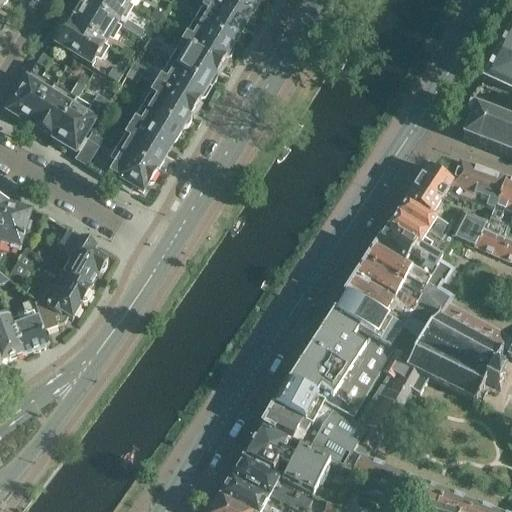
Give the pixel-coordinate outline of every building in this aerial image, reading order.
[(88,0),(85,6),(119,27),(131,7),(126,4),(120,0),(88,0)] [(207,0),(206,3),(243,25),(248,16),(252,15),(258,5),(249,0),(207,0)] [(156,3),(149,16),(159,21),(166,9),(156,3)] [(206,3),(193,24),(233,47),(240,34),(240,30),(243,25),(206,3)] [(77,19),(72,27),(106,48),(119,27),(85,6),(83,9),(79,10),(76,15),(77,19)] [(156,29),(164,34),(172,22),(163,17),(156,29)] [(187,35),(181,45),(220,68),(226,58),(230,57),(234,51),(233,47),(193,24),(187,35)] [(62,38),(57,47),(92,69),(105,48),(105,49),(106,48),(72,27),(70,26),(69,27),(65,29),(62,35),(62,38)] [(135,31),(126,26),(124,30),(133,36),(135,31)] [(508,34),(497,58),(511,65),(511,35),(508,33),(508,34)] [(147,45),(143,50),(151,55),(155,50),(147,45)] [(176,52),(168,66),(207,90),(209,86),(214,85),(217,79),(216,75),(220,68),(181,45),(176,52)] [(124,47),(119,55),(130,61),(135,54),(124,47)] [(32,74),(8,114),(18,120),(19,124),(24,127),(29,127),(31,128),(55,88),(40,79),(51,61),(43,56),(32,74)] [(496,58),(483,82),(511,95),(511,65),(497,58),(496,58)] [(153,77),(134,65),(130,71),(141,78),(149,83),(153,77)] [(168,66),(161,78),(155,87),(195,111),(201,101),(205,99),(208,94),(207,90),(168,66)] [(112,71),(107,78),(118,84),(123,77),(112,71)] [(137,85),(141,78),(130,71),(126,79),(137,85)] [(55,88),(31,128),(32,129),(33,133),(38,136),(42,135),(53,141),(77,101),(86,88),(78,83),(69,97),(55,88)] [(191,122),(190,118),(195,111),(155,87),(142,107),(182,131),(183,129),(188,128),(191,122)] [(77,101),(53,141),(54,142),(56,146),(60,149),(65,148),(75,154),(76,152),(79,154),(86,141),(98,122),(101,116),(103,117),(105,114),(110,106),(112,103),(100,96),(91,110),(77,101)] [(119,112),(110,106),(105,114),(114,120),(119,112)] [(142,107),(129,129),(167,151),(172,144),(176,142),(182,131),(142,107)] [(471,120),(463,141),(511,159),(511,124),(470,108),(463,117),(471,120)] [(124,137),(116,150),(157,174),(164,162),(163,157),(167,151),(129,129),(124,137)] [(92,135),(88,142),(99,149),(104,141),(92,135)] [(80,155),(75,162),(87,169),(90,163),(91,163),(99,149),(88,142),(86,141),(79,154),(80,155)] [(103,172),(101,176),(129,193),(132,188),(143,195),(147,188),(148,188),(149,186),(153,185),(157,179),(156,175),(157,174),(116,150),(111,159),(110,158),(102,172),(103,172)] [(454,186),(452,188),(453,188),(450,196),(471,204),(486,209),(494,212),(496,209),(506,180),(461,163),(453,185),(454,186)] [(428,170),(407,202),(433,217),(452,188),(454,186),(453,185),(428,170)] [(511,182),(506,180),(496,209),(494,212),(486,232),(493,235),(495,236),(505,213),(511,215),(511,182)] [(398,216),(449,246),(452,240),(442,232),(441,234),(433,229),(438,220),(433,217),(407,202),(399,215),(398,215),(398,216)] [(8,205),(0,231),(0,244),(22,251),(31,221),(29,220),(32,212),(22,210),(20,206),(12,204),(10,206),(8,206),(8,205)] [(449,246),(398,216),(389,229),(420,247),(425,240),(432,245),(432,247),(435,250),(433,254),(442,259),(449,246)] [(464,217),(453,240),(475,249),(483,231),(487,224),(464,217)] [(442,259),(389,229),(376,249),(405,266),(410,256),(423,263),(417,273),(431,280),(436,270),(442,259)] [(483,231),(475,249),(502,261),(509,242),(496,236),(483,231)] [(68,242),(63,250),(68,260),(78,266),(70,279),(90,292),(91,290),(90,290),(101,273),(104,273),(107,267),(106,264),(108,262),(94,253),(96,248),(74,234),(68,242)] [(511,242),(510,242),(509,242),(502,261),(511,264),(511,242)] [(431,280),(417,273),(405,266),(376,249),(366,265),(403,287),(407,279),(423,288),(418,296),(421,298),(431,280)] [(46,264),(49,259),(38,252),(35,257),(46,264)] [(33,259),(23,253),(11,274),(22,279),(33,259)] [(366,265),(357,279),(395,303),(413,315),(418,308),(416,307),(398,296),(403,287),(366,265)] [(403,331),(391,351),(393,353),(394,353),(410,362),(438,318),(442,320),(451,306),(449,305),(451,301),(439,293),(440,292),(444,286),(452,274),(439,266),(436,271),(436,270),(431,280),(421,298),(422,298),(416,307),(418,308),(413,316),(412,316),(409,321),(423,329),(416,340),(403,331)] [(0,273),(0,285),(10,282),(0,273)] [(40,304),(34,306),(45,334),(64,327),(68,320),(72,322),(83,304),(86,303),(90,297),(89,293),(90,292),(70,279),(63,275),(53,291),(47,293),(40,304)] [(357,279),(345,298),(403,331),(407,324),(393,315),(399,305),(357,279)] [(403,331),(345,298),(332,317),(390,351),(391,351),(403,331)] [(26,316),(10,321),(24,359),(47,350),(41,335),(45,334),(34,306),(24,309),(26,316)] [(451,306),(442,320),(470,335),(478,320),(451,306)] [(7,313),(0,315),(0,367),(24,359),(10,321),(7,313)] [(288,384),(287,386),(352,422),(382,373),(394,353),(393,353),(391,351),(390,351),(332,317),(328,322),(329,323),(326,327),(326,326),(294,376),(291,381),(290,381),(290,382),(290,383),(289,385),(288,384)] [(502,356),(501,355),(503,353),(501,352),(485,343),(470,335),(442,320),(438,318),(411,361),(413,362),(408,371),(475,404),(477,401),(478,402),(479,400),(483,402),(483,401),(483,400),(485,396),(486,396),(487,394),(483,392),(484,390),(483,390),(486,384),(499,391),(501,389),(499,388),(501,385),(503,381),(504,382),(505,380),(491,372),(495,365),(501,368),(502,366),(501,365),(504,361),(505,359),(502,357),(502,356)] [(470,335),(485,343),(501,352),(509,338),(478,320),(470,335)] [(420,397),(429,381),(408,371),(412,363),(410,362),(394,353),(382,373),(389,378),(412,393),(420,397)] [(412,393),(389,378),(383,389),(382,388),(368,412),(375,416),(376,414),(385,400),(401,410),(412,393)] [(287,386),(273,410),(303,424),(312,429),(300,449),(330,463),(344,470),(368,431),(338,415),(287,386)] [(385,400),(376,414),(392,424),(401,410),(385,400)] [(262,429),(261,430),(291,445),(300,450),(300,449),(312,429),(303,424),(273,410),(272,411),(273,412),(270,415),(269,417),(262,429)] [(368,428),(370,429),(383,438),(392,424),(376,414),(375,416),(368,428)] [(370,429),(357,450),(365,455),(368,451),(373,454),(383,438),(370,429)] [(254,441),(252,446),(292,465),(322,480),(330,463),(300,449),(300,450),(295,459),(286,455),(291,445),(261,430),(256,440),(255,439),(254,441)] [(245,458),(242,462),(274,478),(281,466),(290,470),(284,484),(313,498),(322,480),(292,465),(252,446),(245,458)] [(380,465),(354,455),(347,472),(372,485),(380,465)] [(232,478),(231,480),(282,505),(288,511),(335,511),(336,510),(313,498),(284,484),(274,478),(242,462),(240,467),(240,466),(238,469),(238,470),(233,478),(232,478)] [(396,472),(380,465),(372,485),(387,493),(396,472)] [(411,478),(396,472),(387,493),(395,496),(403,499),(411,478)] [(428,484),(411,478),(403,499),(421,503),(428,484)] [(288,511),(282,505),(231,480),(220,500),(243,511),(288,511)] [(453,511),(459,497),(428,484),(421,503),(425,505),(450,511),(453,511)] [(485,511),(487,508),(459,497),(453,511),(485,511)] [(243,511),(220,500),(212,511),(243,511)]
